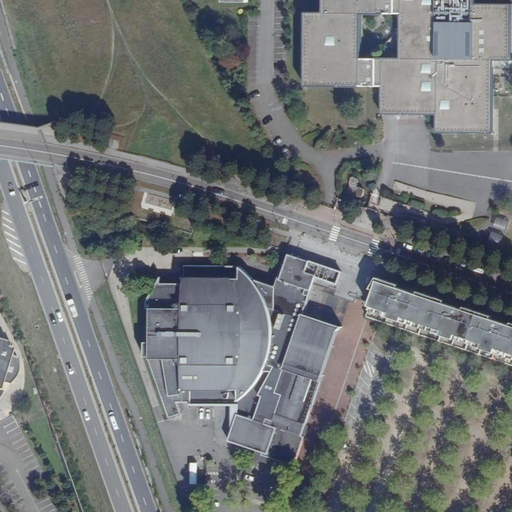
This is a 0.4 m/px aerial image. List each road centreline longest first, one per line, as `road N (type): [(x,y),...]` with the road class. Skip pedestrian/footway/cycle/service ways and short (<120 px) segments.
road 1 (tertiary): [(0,144),(169,178),(511,298)]
road 2 (primary): [(148,511),(0,93)]
road 3 (primary): [(0,159),(125,511)]
